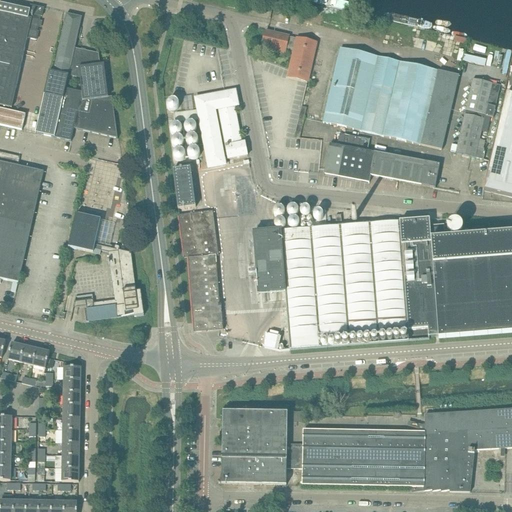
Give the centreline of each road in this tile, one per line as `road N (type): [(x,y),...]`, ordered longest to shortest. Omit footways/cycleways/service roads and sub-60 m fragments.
road 1 (unclassified): [(511,214),(265,187),(228,16),(160,0)]
road 2 (residential): [(511,502),(203,497)]
road 3 (tertiary): [(204,364),(511,343)]
road 4 (secondary): [(164,285),(132,45),(112,6)]
road 5 (residential): [(90,511),(91,348)]
road 6 (residential): [(204,364),(203,497)]
